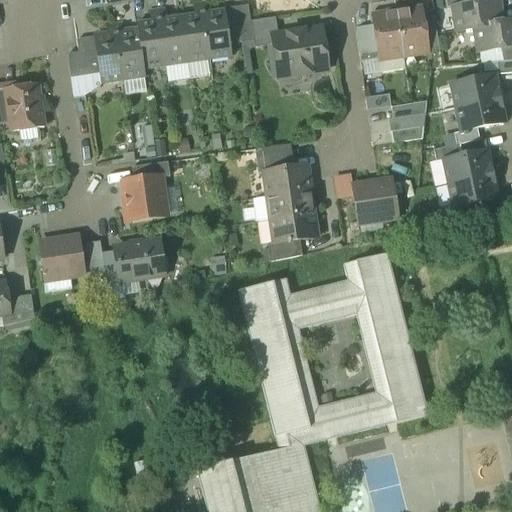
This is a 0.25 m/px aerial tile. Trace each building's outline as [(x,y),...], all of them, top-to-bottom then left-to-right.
[(444,0),(447,11),(453,10),(482,5),(481,0),(444,0)] [(457,34),(475,31),(502,26),(498,3),(482,5),(453,10),(457,34)] [(208,6),(201,7),(202,17),(210,16),(208,6)] [(195,18),(202,17),(201,7),(193,8),(195,18)] [(248,8),(236,10),(241,45),(241,46),(253,44),(250,24),(248,8)] [(229,47),(241,45),(236,10),(224,12),(224,14),(229,47)] [(420,11),(396,14),(403,60),(427,56),(422,21),(420,11)] [(164,12),(157,13),(158,23),(166,22),(164,12)] [(151,24),(158,23),(157,13),(149,15),(151,24)] [(210,16),(202,17),(209,63),(231,60),(229,47),(224,14),(210,16)] [(380,63),(403,60),(396,14),(373,18),(374,28),(377,47),(380,63)] [(207,63),(209,63),(202,17),(195,18),(180,20),(187,66),(207,63)] [(422,21),(427,56),(439,55),(436,37),(434,19),(422,21)] [(165,70),(187,66),(180,20),(166,22),(158,23),(165,70)] [(275,21),(250,24),(253,44),(254,51),(274,48),(279,47),(277,38),(275,21)] [(143,73),(165,70),(158,23),(151,24),(137,27),(138,34),(143,73)] [(511,24),(502,26),(475,31),(479,54),(500,51),(511,48),(511,24)] [(122,27),(114,28),(116,38),(123,37),(122,27)] [(108,39),(116,38),(114,28),(107,29),(108,39)] [(356,31),(359,50),(360,50),(377,47),(374,28),(356,31)] [(274,48),(279,80),(326,73),(320,32),(277,38),(279,47),(274,48)] [(145,81),(143,73),(138,34),(123,37),(116,38),(123,84),(145,81)] [(101,87),(123,84),(116,38),(108,39),(94,41),(99,77),(101,87)] [(67,57),(71,81),(99,77),(94,41),(76,44),(78,56),(67,57)] [(359,50),(362,66),(380,63),(377,47),(360,50),(359,50)] [(511,48),(500,51),(502,64),(511,63),(511,48)] [(500,51),(479,54),(481,66),(497,65),(502,64),(500,51)] [(380,63),(362,66),(364,78),(405,71),(403,60),(380,63)] [(187,66),(190,82),(209,79),(207,63),(187,66)] [(498,76),(511,75),(511,63),(502,64),(497,65),(498,76)] [(190,82),(187,66),(165,70),(168,85),(190,82)] [(99,77),(71,81),(73,100),(86,98),(101,87),(99,77)] [(450,87),(456,111),(499,102),(494,78),(450,87)] [(145,81),(123,84),(125,98),(147,95),(145,81)] [(9,124),(11,135),(18,134),(39,131),(44,130),(37,88),(25,90),(24,85),(4,88),(4,89),(7,111),(9,124)] [(365,102),(367,114),(390,111),(388,99),(365,102)] [(504,125),(499,102),(456,111),(461,134),(477,131),(504,125)] [(390,111),(391,122),(424,118),(425,105),(390,111)] [(0,112),(0,125),(9,124),(7,111),(0,112)] [(388,123),(390,135),(423,130),(424,118),(391,122),(388,123)] [(155,149),(152,128),(140,130),(143,151),(155,149)] [(422,142),(423,130),(390,135),(392,147),(422,142)] [(39,131),(18,134),(20,147),(41,143),(39,131)] [(453,136),(456,148),(457,148),(479,143),(477,131),(461,134),(453,136)] [(433,152),(447,149),(443,134),(425,138),(428,153),(433,152)] [(254,153),(257,176),(263,176),(293,171),(290,148),(254,153)] [(433,152),(436,164),(443,163),(459,159),(457,148),(456,148),(447,149),(433,152)] [(443,163),(448,186),(491,177),(486,153),(459,159),(443,163)] [(435,189),(448,186),(443,163),(436,164),(430,165),(435,189)] [(132,171),(134,184),(160,180),(160,181),(170,180),(167,165),(132,171)] [(210,166),(199,167),(199,171),(195,171),(195,180),(200,180),(200,182),(211,181),(210,166)] [(263,176),(266,200),(309,193),(306,170),(293,171),(263,176)] [(496,200),(491,177),(448,186),(453,210),(496,200)] [(332,180),(336,201),(347,200),(344,178),(332,180)] [(123,185),(129,225),(166,219),(166,217),(162,192),(160,181),(160,180),(134,184),(123,185)] [(352,189),(358,225),(381,222),(382,224),(397,222),(391,183),(352,189)] [(175,190),(162,192),(166,217),(178,215),(175,190)] [(313,217),(309,193),(266,200),(269,223),(313,217)] [(258,225),(269,223),(266,200),(254,201),(256,211),(257,223),(258,225)] [(257,223),(256,211),(241,213),(243,225),(257,223)] [(316,241),(313,217),(269,223),(258,225),(258,226),(269,224),(273,246),(273,247),(299,243),(316,241)] [(43,268),(45,282),(68,278),(69,280),(70,280),(84,278),(78,240),(39,245),(41,256),(37,259),(38,266),(43,268)] [(267,247),(270,265),(301,259),(299,243),(273,247),(273,246),(267,247)] [(91,282),(105,280),(102,256),(101,256),(100,245),(86,247),(91,282)] [(115,254),(120,285),(121,284),(138,282),(163,278),(163,276),(166,275),(169,271),(168,263),(163,259),(160,260),(158,245),(115,251),(115,254)] [(115,254),(102,256),(105,280),(107,292),(122,290),(121,284),(120,285),(115,254)] [(342,268),(346,284),(351,302),(355,319),(374,396),(379,414),(391,411),(395,427),(427,419),(386,257),(342,268)] [(8,282),(27,280),(26,270),(7,272),(8,282)] [(69,280),(45,284),(47,297),(72,293),(70,280),(69,280)] [(122,290),(107,292),(109,304),(125,301),(124,299),(140,296),(138,282),(121,284),(122,290)] [(319,429),(321,429),(317,410),(298,333),(293,317),(289,299),(285,283),(237,294),(277,454),(195,475),(204,511),(319,511),(304,450),(323,445),(319,429)] [(289,299),(293,317),(351,302),(346,284),(289,299)] [(0,285),(0,318),(1,318),(9,317),(7,302),(5,285),(0,285)] [(1,318),(3,329),(34,322),(31,298),(7,302),(9,317),(1,318)] [(293,317),(298,333),(355,319),(351,302),(293,317)] [(379,414),(374,396),(317,410),(321,429),(379,414)] [(511,398),(495,402),(511,470),(511,398)] [(319,429),(323,445),(395,427),(391,411),(379,414),(321,429),(319,429)]
